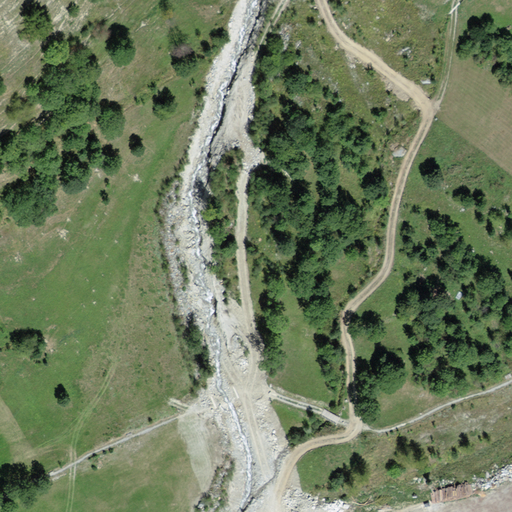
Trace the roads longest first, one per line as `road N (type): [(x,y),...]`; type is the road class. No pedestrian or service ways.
road 1 (track): [(456,0),(438,99),(394,205),(387,266),(343,323),(358,425),(322,428),(276,451),(286,498),(298,511)]
road 2 (tertiary): [(511,451),(379,511)]
